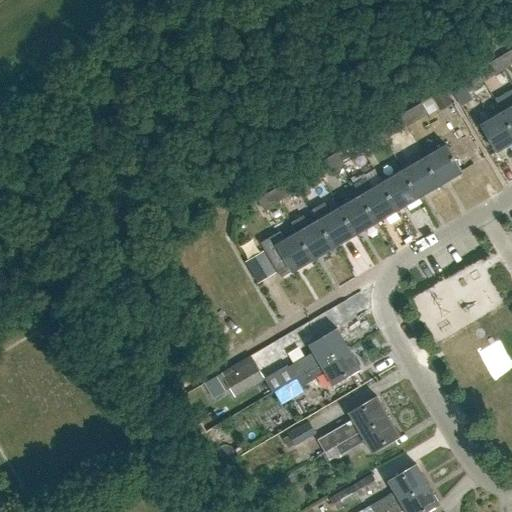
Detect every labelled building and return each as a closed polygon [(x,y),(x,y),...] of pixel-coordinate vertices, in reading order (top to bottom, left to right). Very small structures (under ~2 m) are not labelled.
[(511,49),(502,55),(509,66),(511,64),(511,49)] [(498,58),(481,67),(488,78),(495,74),(504,69),(498,58)] [(477,70),(460,80),(467,91),(483,81),(477,70)] [(445,88),(433,95),(440,106),(441,109),(453,101),(445,88)] [(433,95),(421,103),(427,114),(440,106),(433,95)] [(427,114),(421,103),(404,112),(411,123),(427,114)] [(511,129),(511,104),(501,111),(511,129)] [(495,151),(511,140),(511,129),(501,111),(479,124),(495,151)] [(400,115),(383,125),(390,136),(406,126),(400,115)] [(379,127),(362,137),(369,148),(385,138),(379,127)] [(358,140),(341,149),(348,160),(364,151),(358,140)] [(439,183),(461,171),(445,144),(424,157),(439,183)] [(336,152),(320,162),(327,173),(343,163),(336,152)] [(418,196),(439,183),(424,157),(402,169),(418,196)] [(315,164),(299,174),(305,185),(322,176),(315,164)] [(397,208),(418,196),(402,169),(381,181),(397,208)] [(294,177),(278,187),(284,198),(301,188),(294,177)] [(359,194),(360,194),(376,221),(397,208),(381,181),(369,188),(363,178),(353,184),(359,194)] [(273,189),(257,199),(263,210),(280,200),(273,189)] [(360,194),(359,194),(339,206),(355,233),(376,221),(360,194)] [(317,219),(318,219),(334,245),(355,233),(339,206),(327,213),(321,204),(312,209),(317,219)] [(296,231),(297,231),(313,258),(334,245),(318,219),(317,219),(306,226),(300,216),(291,222),(296,231)] [(297,231),(296,231),(284,238),(280,231),(262,241),(260,242),(280,277),(313,258),(297,231)] [(245,261),(257,283),(276,272),(263,251),(245,261)] [(302,374),(348,348),(336,328),(309,344),(314,354),(308,358),(307,355),(288,366),(295,378),(302,374)] [(359,368),(348,348),(302,374),(306,383),(325,372),(332,384),(359,368)] [(253,358),(222,376),(235,397),(265,379),(253,358)] [(348,412),(354,422),(348,426),(346,422),(317,439),(324,452),(341,442),(387,415),(376,395),(348,412)] [(399,435),(387,415),(341,442),(346,450),(364,440),(371,451),(399,435)] [(294,445),(316,432),(309,421),(287,433),(294,445)] [(394,491),(370,505),(373,511),(377,511),(427,483),(415,463),(388,479),(394,491)] [(379,485),(372,473),(336,493),(343,505),(379,485)] [(427,483),(377,511),(396,511),(404,507),(406,511),(423,511),(438,503),(427,483)]
